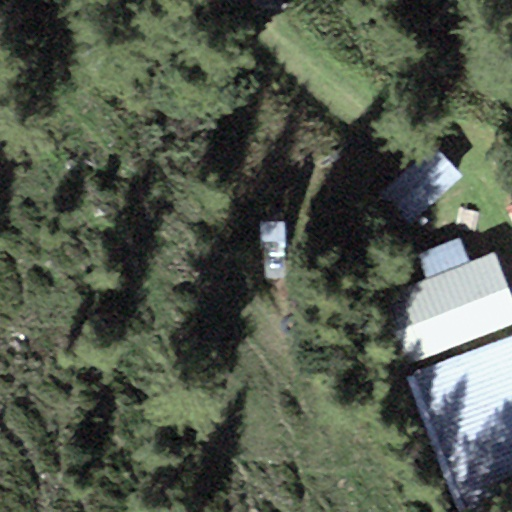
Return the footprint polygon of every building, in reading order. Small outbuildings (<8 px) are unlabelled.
[(381,192),(409,223),(465,174),(437,143),(381,192)] [(284,240),(284,222),(259,222),(260,240),(284,240)] [(416,255),(426,279),(468,263),(458,239),(416,255)] [(380,297),(406,364),(511,322),(511,303),(492,253),(468,263),(426,279),(380,297)] [(511,337),(406,377),(456,511),(493,511),(511,505),(511,337)]
